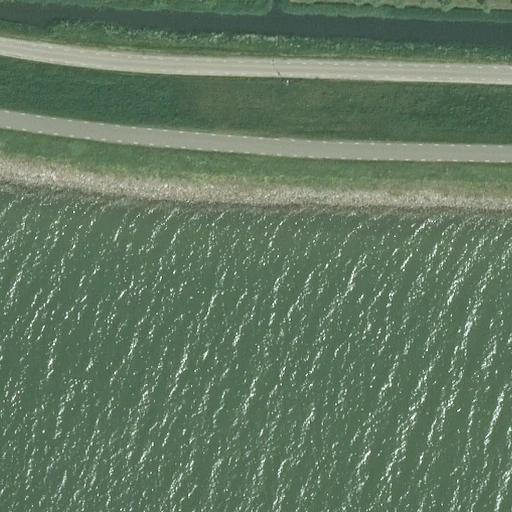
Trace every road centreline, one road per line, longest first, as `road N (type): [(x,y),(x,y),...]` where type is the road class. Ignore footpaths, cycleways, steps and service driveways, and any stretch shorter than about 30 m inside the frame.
road 1 (tertiary): [(0,114),(252,143),(511,149)]
road 2 (unclassified): [(0,47),(182,69),(511,74)]
